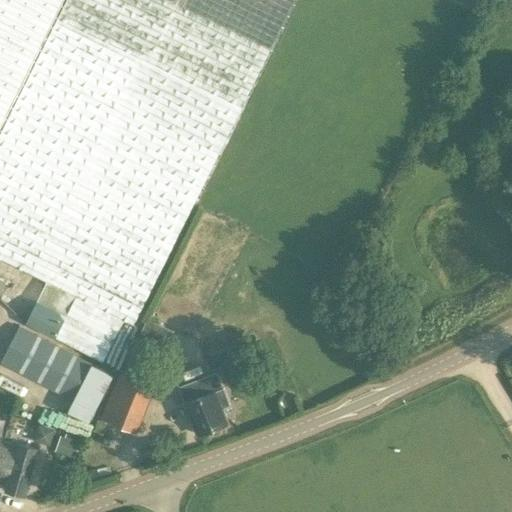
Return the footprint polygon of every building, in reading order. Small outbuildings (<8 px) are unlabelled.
[(0,0),(0,126),(0,127),(62,0),(0,0)] [(0,259),(46,282),(25,323),(55,338),(76,297),(133,325),(204,182),(294,0),(66,0),(50,34),(0,133),(0,259)] [(112,376),(91,365),(92,363),(19,325),(0,360),(0,362),(72,400),(66,412),(87,423),(112,376)] [(139,335),(137,334),(122,370),(138,377),(148,353),(134,347),(139,335)] [(136,433),(154,388),(118,373),(100,419),(136,433)] [(207,376),(178,387),(191,420),(193,419),(199,434),(226,423),(220,409),(230,405),(223,388),(214,392),(207,376)] [(38,426),(34,440),(50,444),(53,431),(38,426)] [(64,438),(60,437),(55,451),(74,457),(80,440),(65,435),(64,438)] [(24,495),(38,449),(18,443),(17,446),(2,442),(0,447),(0,482),(6,484),(5,490),(24,495)]
